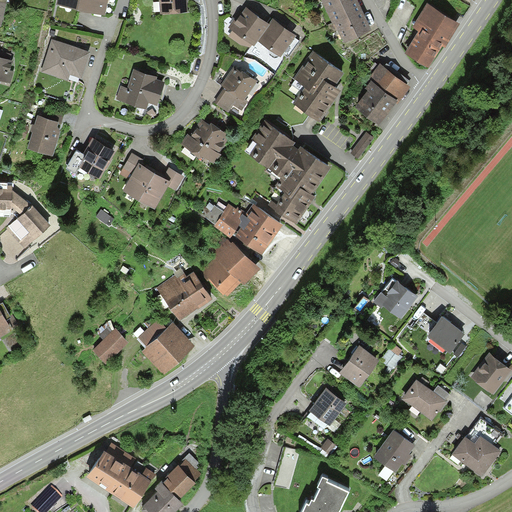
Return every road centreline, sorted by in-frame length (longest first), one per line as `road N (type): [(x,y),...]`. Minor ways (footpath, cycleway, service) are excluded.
road 1 (secondary): [(216,358),(261,312),(430,88)]
road 2 (residential): [(210,0),(212,47),(202,80),(179,116),(146,130),(103,121),(89,104),(121,0)]
road 3 (secondary): [(0,482),(173,390),(216,358)]
road 4 (residential): [(327,345),(271,419),(253,481),(254,511)]
road 5 (residential): [(188,511),(215,462),(225,382),(216,358)]
road 6 (residential): [(405,510),(404,486),(465,405)]
